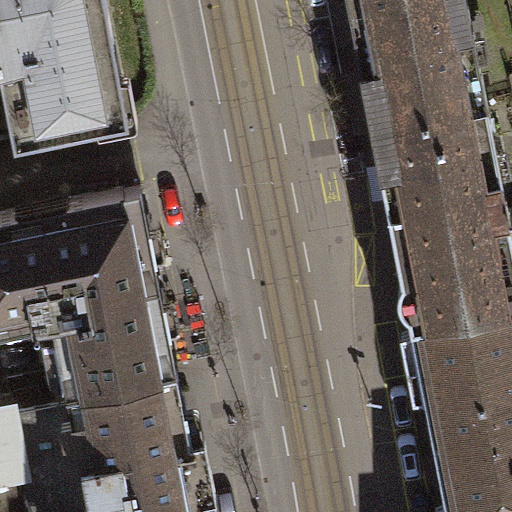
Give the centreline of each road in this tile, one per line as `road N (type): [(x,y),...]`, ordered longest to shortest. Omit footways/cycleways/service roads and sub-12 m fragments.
road 1 (tertiary): [(325,511),(250,145)]
road 2 (tertiary): [(175,0),(189,69),(250,145)]
road 3 (tertiary): [(250,145),(280,73),(269,0)]
